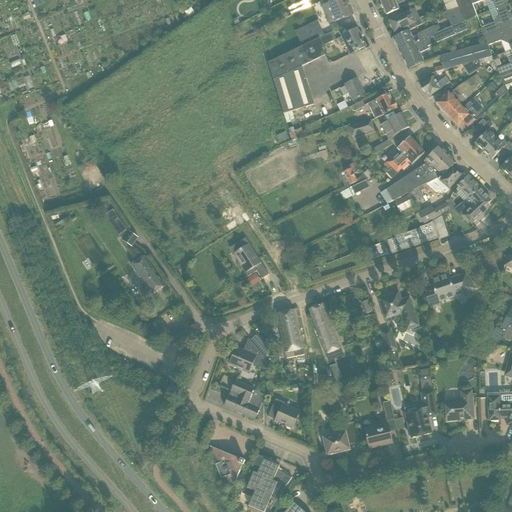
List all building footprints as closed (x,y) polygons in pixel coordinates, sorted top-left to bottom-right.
[(32,0),(37,12),(46,10),(42,0),(32,0)] [(291,15),(311,6),(308,0),(304,0),(287,8),(291,15)] [(344,0),(335,0),(329,3),(321,6),(328,24),(336,21),(337,21),(351,16),(344,0)] [(403,2),(402,0),(387,0),(381,3),(386,15),(399,10),(396,5),(403,2)] [(472,5),(470,0),(455,0),(459,7),(464,21),(476,16),(472,5)] [(470,0),(472,5),(484,0),(493,4),(495,9),(507,5),(505,0),(470,0)] [(511,16),(507,5),(495,9),(497,15),(494,23),(481,28),(484,37),(511,26),(511,16)] [(464,21),(459,7),(445,13),(451,26),(464,21)] [(403,13),(388,20),(390,24),(389,26),(391,30),(393,30),(394,32),(399,30),(401,34),(409,30),(409,31),(411,30),(422,24),(420,19),(420,18),(414,21),(410,11),(410,10),(403,13)] [(208,22),(189,34),(196,43),(214,31),(223,24),(224,24),(229,21),(223,12),(208,22)] [(317,21),(303,28),(310,42),(319,38),(324,36),(319,24),(317,21)] [(424,39),(399,51),(408,70),(424,63),(419,53),(428,49),(427,46),(468,29),(464,21),(451,26),(437,32),(424,38),(424,39)] [(214,31),(196,43),(202,52),(220,40),(220,39),(229,33),(223,24),(214,31)] [(412,37),(409,31),(393,38),(399,51),(424,39),(424,38),(437,32),(434,26),(418,34),(412,37)] [(511,26),(484,37),(487,43),(488,46),(500,41),(509,45),(511,50),(511,49),(511,26)] [(346,45),(351,54),(365,47),(363,43),(364,43),(363,41),(362,41),(357,29),(338,39),(342,47),(346,45)] [(333,32),(324,36),(319,38),(323,46),(336,40),(333,32)] [(310,42),(302,47),(268,63),(273,80),(283,114),(314,105),(302,66),(325,55),(321,47),(323,46),(319,38),(310,42)] [(492,56),(488,46),(487,43),(440,56),(444,70),(462,65),(479,60),(492,56)] [(511,49),(511,50),(511,53),(511,58),(510,64),(496,69),(500,78),(511,73),(511,49)] [(233,51),(221,62),(234,79),(253,63),(245,53),(239,58),(233,51)] [(480,64),(479,60),(462,65),(469,76),(481,68),(480,64)] [(253,63),(234,79),(248,95),(261,85),(260,84),(263,82),(257,76),(261,73),(253,63)] [(426,76),(429,80),(421,86),(422,88),(421,89),(423,91),(424,91),(428,97),(450,82),(446,77),(437,83),(433,78),(437,75),(435,72),(431,74),(426,76)] [(511,73),(500,78),(503,86),(503,87),(511,83),(511,73)] [(436,103),(437,104),(437,106),(438,108),(441,109),(443,111),(468,87),(480,81),(477,75),(458,86),(452,92),(453,92),(450,95),(448,92),(436,103)] [(346,86),(340,89),(344,96),(349,93),(353,101),(365,95),(356,79),(345,85),(346,86)] [(468,87),(443,111),(445,113),(445,115),(447,117),(449,117),(449,118),(450,119),(462,107),(459,104),(462,101),(462,102),(482,84),(480,81),(468,87)] [(494,81),(489,85),(493,90),(497,86),(494,81)] [(503,86),(495,93),(500,98),(506,93),(503,87),(503,86)] [(375,119),(383,115),(397,109),(394,101),(393,102),(389,94),(368,104),(375,119)] [(205,96),(182,105),(190,127),(213,117),(205,96)] [(462,107),(450,119),(451,119),(453,122),(453,124),(455,126),(457,126),(458,127),(462,123),(467,128),(475,121),(470,116),(467,113),(470,110),(471,111),(477,105),(472,99),(463,108),(462,107)] [(348,107),(344,101),(337,105),(340,111),(348,107)] [(362,101),(356,105),(352,106),(354,112),(365,107),(362,101)] [(264,102),(249,106),(255,127),(283,119),(281,111),(268,115),(264,102)] [(182,105),(159,115),(167,136),(190,127),(182,105)] [(386,135),(389,140),(373,149),(375,154),(393,144),(404,138),(399,133),(409,127),(401,113),(387,121),(380,125),(386,135)] [(283,119),(255,127),(261,148),(276,143),(274,135),(287,131),(283,119)] [(483,134),(479,139),(475,143),(484,151),(497,138),(488,130),(492,125),(488,121),(486,123),(483,120),(476,127),(483,134)] [(352,137),(374,130),(371,121),(349,127),(352,137)] [(294,131),(289,133),(293,147),(299,145),(294,131)] [(400,153),(390,162),(394,167),(417,146),(409,137),(406,141),(404,138),(393,144),(400,153)] [(497,138),(484,151),(492,159),(500,151),(505,155),(511,147),(511,144),(509,142),(505,146),(497,138)] [(386,190),(380,193),(387,204),(393,201),(408,193),(418,187),(422,185),(425,184),(426,183),(427,183),(431,181),(436,179),(440,177),(441,178),(451,168),(456,163),(439,146),(424,161),(426,163),(423,165),(386,190)] [(424,154),(417,146),(394,167),(398,171),(408,161),(412,165),(424,154)] [(501,168),(509,176),(511,172),(511,147),(505,155),(509,159),(501,168)] [(353,183),(357,182),(350,169),(361,163),(359,159),(339,170),(341,174),(338,175),(345,188),(349,186),(353,183)] [(427,183),(426,183),(436,192),(439,190),(444,195),(447,191),(460,176),(459,175),(459,173),(457,171),(456,172),(451,168),(441,178),(440,177),(436,179),(431,181),(427,183)] [(357,179),(358,181),(360,183),(368,179),(372,176),(367,170),(363,174),(357,179)] [(203,176),(187,187),(194,198),(192,198),(199,208),(216,197),(203,176)] [(458,186),(458,187),(454,191),(464,201),(469,198),(479,188),(468,176),(458,186)] [(366,181),(360,183),(363,189),(368,186),(366,181)] [(469,198),(464,201),(459,205),(466,212),(463,214),(471,223),(483,213),(480,210),(491,200),(479,188),(469,198)] [(410,195),(395,203),(401,215),(416,207),(413,202),(410,195)] [(199,208),(197,209),(204,221),(207,219),(213,228),(230,218),(216,197),(199,208)] [(451,199),(445,202),(446,203),(450,210),(456,207),(454,204),(451,199)] [(431,206),(418,213),(423,222),(424,225),(438,217),(434,210),(431,206)] [(303,213),(286,222),(293,235),(322,219),(318,212),(306,219),(303,213)] [(110,219),(108,220),(112,225),(120,219),(116,214),(110,219)] [(420,228),(394,237),(394,238),(396,244),(398,244),(400,250),(400,251),(401,251),(420,244),(421,244),(421,243),(420,244),(419,240),(422,239),(423,242),(423,243),(437,238),(438,238),(438,237),(436,230),(445,227),(442,216),(428,225),(419,227),(420,228)] [(322,219),(293,235),(300,247),(316,238),(313,232),(326,224),(322,219)] [(132,247),(134,243),(138,238),(128,231),(122,240),(132,247)] [(269,275),(249,244),(246,238),(230,248),(248,277),(257,271),(262,279),(269,275)] [(131,266),(134,269),(140,284),(143,283),(147,288),(141,292),(146,299),(165,286),(144,257),(131,266)] [(256,273),(246,279),(251,287),(261,281),(256,273)] [(433,286),(424,289),(428,302),(437,299),(438,302),(439,301),(455,296),(462,294),(466,298),(477,289),(465,275),(456,278),(450,280),(448,275),(431,281),(433,286)] [(407,330),(419,326),(409,297),(401,300),(398,292),(394,293),(395,296),(390,297),(387,296),(378,299),(385,319),(401,314),(407,330)] [(324,304),(309,309),(325,354),(340,348),(324,304)] [(511,306),(499,330),(505,333),(508,328),(511,319),(511,306)] [(294,310),(276,314),(285,353),(293,351),(295,357),(304,355),(294,310)] [(396,362),(393,352),(397,350),(390,329),(381,332),(391,361),(391,363),(392,363),(396,362)] [(229,365),(249,373),(252,364),(266,370),(266,359),(248,339),(246,345),(249,346),(246,352),(236,348),(229,365)] [(265,343),(259,349),(263,353),(269,348),(265,343)] [(470,357),(466,362),(472,368),(477,363),(470,357)] [(268,359),(270,391),(281,390),(280,359),(268,359)] [(336,364),(330,367),(335,381),(341,378),(336,364)] [(431,367),(418,369),(419,381),(432,379),(431,367)] [(235,381),(231,391),(229,396),(224,406),(255,419),(256,417),(263,420),(263,394),(253,390),(254,389),(235,381)] [(447,422),(467,420),(474,419),(472,391),(461,392),(461,400),(445,401),(447,422)] [(423,406),(418,407),(416,406),(404,408),(405,413),(411,438),(432,433),(428,418),(438,416),(436,404),(434,392),(421,394),(423,406)] [(496,394),(488,394),(488,397),(489,421),(500,420),(500,419),(500,417),(509,417),(508,419),(506,425),(511,426),(511,394),(498,395),(496,394)] [(300,412),(284,405),(284,403),(275,399),(268,417),(276,420),(275,422),(282,424),(282,423),(285,425),(285,426),(292,429),(293,427),(295,428),(298,420),(297,419),(300,412)] [(387,421),(395,420),(390,401),(382,403),(387,421)] [(402,418),(395,420),(396,424),(397,430),(404,428),(402,418)] [(322,437),(327,456),(334,455),(334,457),(344,454),(344,452),(351,450),(349,445),(360,443),(355,422),(344,425),(346,432),(322,437)] [(388,424),(381,426),(365,430),(369,448),(392,443),(389,432),(388,424)] [(234,457),(210,446),(210,447),(212,448),(218,463),(215,464),(221,478),(224,477),(230,493),(229,495),(229,496),(243,465),(245,461),(241,459),(240,460),(240,459),(238,456),(239,455),(234,457)] [(262,511),(264,511),(267,506),(270,508),(270,509),(270,510),(292,477),(291,477),(291,478),(278,469),(279,466),(264,459),(257,474),(254,472),(247,488),(255,491),(249,506),(262,511)] [(304,511),(293,503),(285,511),(304,511)]
